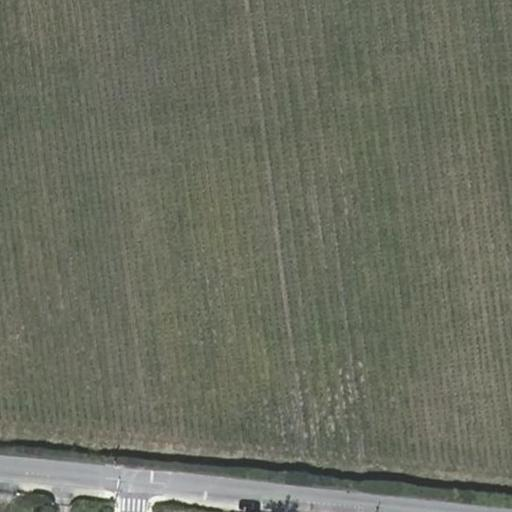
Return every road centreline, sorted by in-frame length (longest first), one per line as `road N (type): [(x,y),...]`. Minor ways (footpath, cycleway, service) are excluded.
road 1 (residential): [(151,485),(401,511)]
road 2 (residential): [(0,469),(151,485)]
